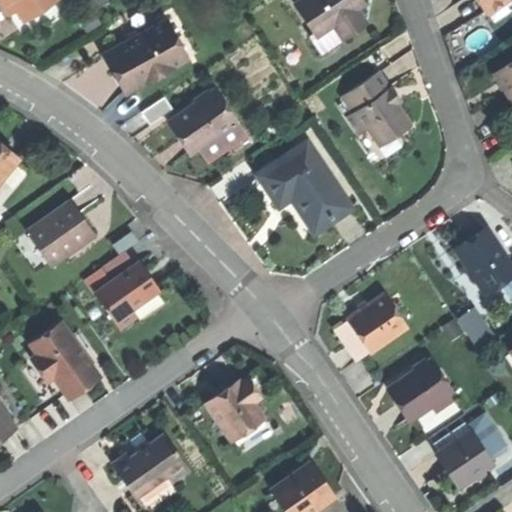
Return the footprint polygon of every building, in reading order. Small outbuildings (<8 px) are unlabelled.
[(25,23),(58,1),(57,0),(0,0),(0,3),(0,4),(10,19),(18,14),(25,23)] [(113,0),(89,0),(97,11),(113,0)] [(306,0),(296,7),(317,38),(332,28),(341,41),(366,25),(358,12),(361,10),(354,0),(306,0)] [(478,0),(488,14),(508,0),(478,0)] [(168,20),(161,24),(184,63),(190,60),(168,20)] [(116,79),(126,96),(184,63),(161,24),(103,56),(116,79)] [(323,53),(341,41),(332,28),(317,38),(315,40),(323,53)] [(508,94),(511,99),(511,63),(495,75),(508,94)] [(367,129),(376,142),(393,131),(395,135),(411,125),(398,104),(388,88),(377,72),(340,96),(352,113),(346,117),(358,135),(367,129)] [(391,86),(388,88),(398,104),(402,102),(397,94),(391,86)] [(186,138),(196,152),(199,150),(237,123),(214,90),(173,120),(186,138)] [(168,95),(146,109),(153,120),(175,107),(168,95)] [(246,136),(237,123),(199,150),(208,163),(246,136)] [(307,142),(258,176),(271,194),(280,208),(296,196),(303,206),(297,210),(314,235),(353,208),(307,142)] [(0,181),(18,159),(2,146),(0,144),(0,181)] [(26,232),(51,267),(94,237),(82,220),(70,202),(26,232)] [(455,254),(484,297),(501,285),(511,302),(511,301),(511,266),(488,231),(471,243),(455,254)] [(112,247),(119,256),(123,252),(137,243),(131,234),(112,247)] [(105,265),(116,279),(133,267),(123,252),(119,256),(105,265)] [(94,295),(120,331),(137,318),(132,311),(159,291),(153,281),(146,272),(141,275),(135,266),(133,267),(116,279),(94,295)] [(346,321),(368,354),(406,328),(384,294),(363,309),(346,321)] [(457,322),(465,334),(482,324),(473,311),(457,322)] [(52,378),(63,395),(78,384),(94,373),(60,322),(28,344),(36,356),(30,360),(45,383),(52,378)] [(493,340),(482,324),(465,334),(477,351),(493,340)] [(404,404),(414,418),(431,407),(446,396),(451,393),(428,360),(392,386),(404,404)] [(205,402),(231,439),(263,416),(253,402),(257,398),(247,383),(242,387),(236,380),(220,391),(224,396),(216,401),(213,396),(205,402)] [(216,394),(213,396),(216,401),(224,396),(220,391),(216,394)] [(450,402),(446,396),(431,407),(435,412),(450,402)] [(0,436),(13,426),(0,408),(0,436)] [(447,472),(458,488),(493,465),(471,431),(436,455),(447,472)] [(111,465),(135,499),(166,477),(172,485),(192,471),(164,433),(150,443),(138,451),(130,457),(127,453),(111,465)] [(134,446),(138,451),(150,443),(146,438),(139,443),(134,446)] [(310,462),(304,467),(307,470),(311,471),(315,468),(310,462)] [(270,490),(285,511),(301,511),(307,508),(310,511),(312,511),(334,496),(322,479),(315,468),(311,471),(307,470),(304,467),(270,490)]
